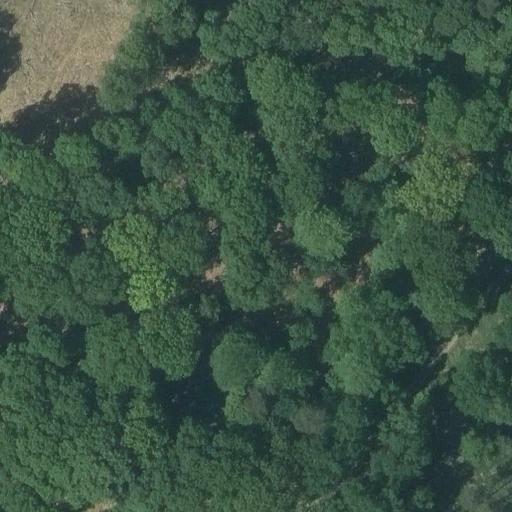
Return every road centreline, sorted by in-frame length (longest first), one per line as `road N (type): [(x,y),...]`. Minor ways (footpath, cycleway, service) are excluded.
road 1 (track): [(0,388),(316,511)]
road 2 (track): [(342,511),(511,295)]
